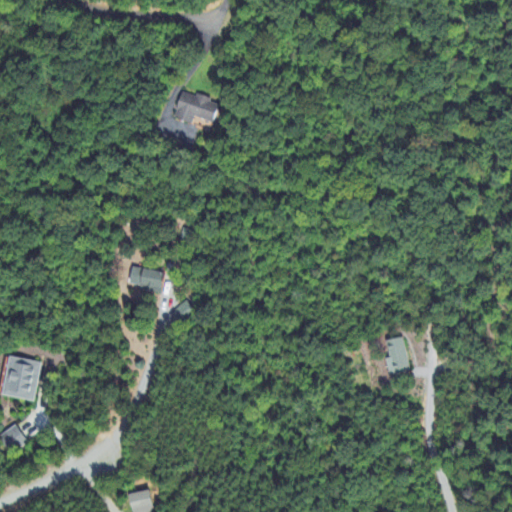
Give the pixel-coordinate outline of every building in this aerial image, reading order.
[(181,94),(173,120),(192,126),(194,119),(214,124),(219,105),(181,94)] [(130,286),(140,287),(140,293),(162,295),(164,274),(132,270),(130,286)] [(180,324),(195,315),(187,303),(173,312),(180,324)] [(386,343),(389,359),(385,360),(389,377),(410,373),(403,339),(386,343)] [(34,404),(42,365),(10,359),(2,397),(34,404)] [(128,497),(130,511),(152,511),(149,492),(128,497)]
